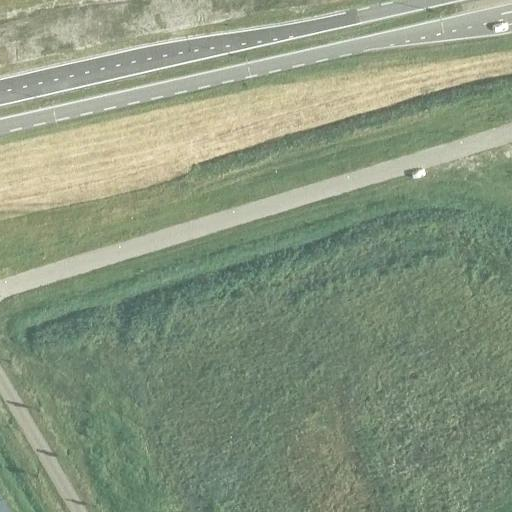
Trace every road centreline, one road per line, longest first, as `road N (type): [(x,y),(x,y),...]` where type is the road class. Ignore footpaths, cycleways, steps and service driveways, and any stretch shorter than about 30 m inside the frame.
road 1 (unclassified): [(511,130),(0,288)]
road 2 (trunk): [(0,126),(511,16)]
road 3 (trunk): [(427,0),(0,96)]
